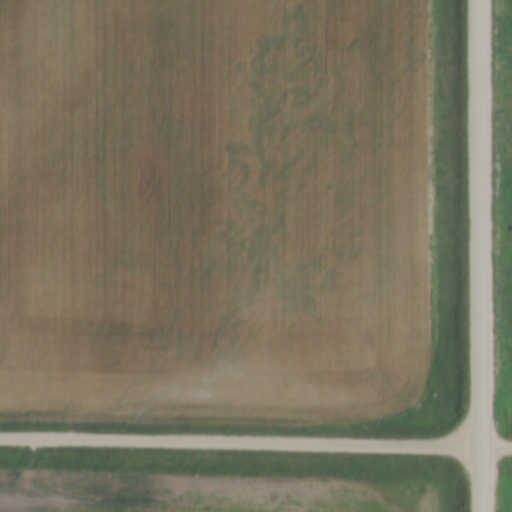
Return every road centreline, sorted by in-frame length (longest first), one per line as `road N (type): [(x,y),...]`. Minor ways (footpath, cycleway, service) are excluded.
road 1 (track): [(511,447),(0,436)]
road 2 (residential): [(484,448),(482,0)]
